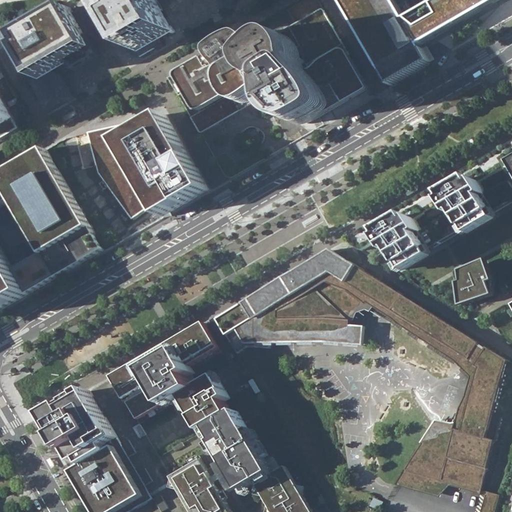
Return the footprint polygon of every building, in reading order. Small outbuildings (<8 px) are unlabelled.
[(158,0),(110,0),(143,56),(179,34),(158,0)] [(511,0),(341,0),(392,86),(433,62),(428,54),(423,46),(502,0),(511,0)] [(170,78),(200,130),(241,103),(245,105),(249,104),(252,104),(266,93),(270,92),(274,91),(278,90),(279,97),(280,103),(281,107),(283,112),(285,116),(289,120),(292,122),(295,124),(298,125),(301,125),(303,125),(310,123),(316,120),(322,117),(327,114),(332,112),(346,103),(367,91),(369,90),(369,88),(355,63),(349,52),(344,44),(334,27),(324,10),(319,13),(279,37),(275,39),(262,47),(261,46),(259,45),(256,41),(253,38),(250,37),(248,36),(247,35),(244,35),(243,36),(218,50),(179,72),(170,78)] [(78,11),(12,46),(53,115),(81,99),(67,75),(104,56),(78,11)] [(0,141),(22,129),(15,118),(0,92),(0,141)] [(119,142),(138,175),(163,218),(211,190),(167,114),(149,124),(119,142)] [(119,142),(149,124),(147,120),(91,133),(101,173),(134,219),(151,206),(145,195),(146,195),(135,176),(138,175),(119,142)] [(420,199),(348,241),(348,242),(365,252),(379,260),(393,269),(396,271),(405,266),(409,273),(436,257),(432,250),(444,243),(469,229),(473,236),(500,220),(496,213),(511,203),(511,146),(498,154),(429,194),(420,199)] [(0,172),(0,312),(84,264),(106,251),(45,147),(34,153),(0,172)] [(338,169),(338,168),(327,173),(329,177),(339,171),(338,169)] [(301,191),(302,193),(312,187),(310,184),(300,190),(301,191)] [(509,362),(333,249),(214,318),(237,356),(247,349),(364,348),(365,328),(351,326),(364,302),(391,321),(453,366),(471,379),(465,400),(459,410),(456,426),(435,423),(395,486),(438,498),(449,487),(483,496),(503,421),(494,418),(509,362)] [(463,271),(458,273),(463,307),(495,295),(496,281),(488,260),(467,269),(463,271)] [(206,323),(114,376),(130,402),(133,409),(135,412),(139,419),(166,403),(168,406),(184,397),(194,414),(204,432),(210,429),(217,441),(215,443),(226,463),(229,467),(217,474),(213,467),(208,470),(202,459),(173,477),(193,511),(232,511),(221,493),(238,483),(241,487),(247,484),(250,489),(257,484),(273,511),(315,511),(288,467),(275,474),(238,411),(233,414),(226,401),(231,398),(218,376),(197,388),(194,383),(196,382),(192,375),(195,373),(191,366),(221,348),(206,323)] [(91,390),(47,415),(78,468),(73,471),(96,511),(129,511),(154,498),(91,390)] [(137,451),(132,442),(126,445),(131,455),(137,451)] [(217,474),(229,467),(226,463),(219,467),(215,470),(217,474)] [(487,491),(482,511),(495,511),(499,494),(487,491)]
